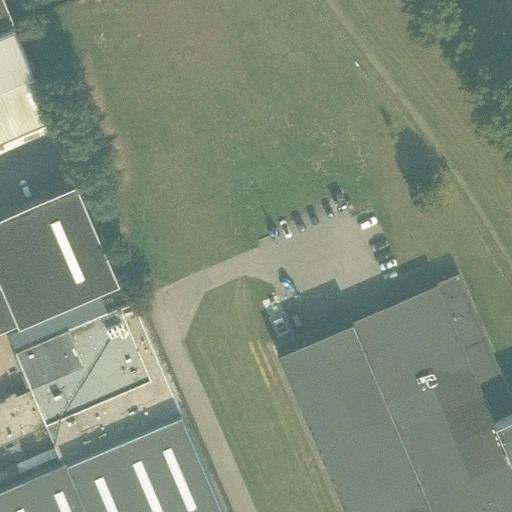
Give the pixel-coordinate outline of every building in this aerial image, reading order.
[(0,0),(0,24),(12,19),(4,0),(0,0)] [(0,135),(52,114),(11,24),(0,28),(0,135)] [(75,176),(0,207),(0,326),(18,319),(118,276),(75,176)] [(346,511),(511,511),(511,396),(458,270),(276,348),(346,511)] [(31,386),(14,393),(0,399),(0,436),(2,441),(46,422),(61,457),(179,406),(132,296),(14,347),(31,386)] [(225,511),(179,406),(61,457),(0,483),(0,511),(225,511)]
